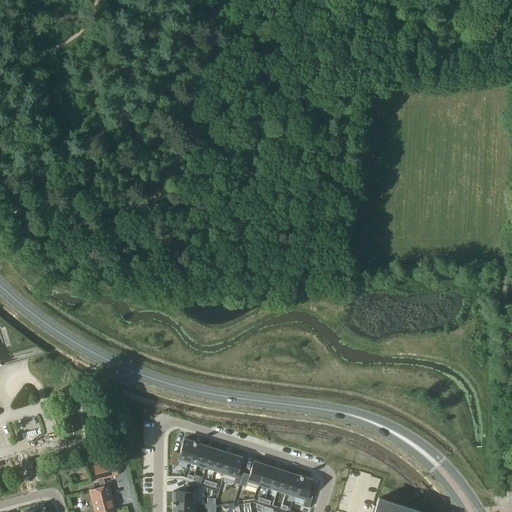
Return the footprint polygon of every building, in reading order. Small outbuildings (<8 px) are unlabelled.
[(173,451),(169,463),(175,465),(176,465),(177,460),(188,463),(188,464),(189,462),(188,462),(194,443),(195,443),(195,441),(193,440),(193,441),(184,438),(179,453),(173,451)] [(194,443),(188,462),(189,462),(197,465),(198,463),(197,463),(203,446),(195,443),(194,443)] [(203,446),(197,463),(198,463),(206,465),(211,448),(203,446)] [(206,465),(205,467),(214,470),(220,451),(211,448),(206,465)] [(220,451),(214,470),(224,474),(230,454),(220,451)] [(224,474),(223,477),(234,481),(233,482),(239,484),(243,472),(237,470),(242,457),(231,453),(230,453),(230,454),(224,474)] [(243,472),(239,484),(245,486),(246,485),(257,488),(259,482),(258,482),(264,465),(265,464),(264,464),(254,460),(249,474),(243,472)] [(100,487),(89,490),(94,511),(115,511),(108,485),(104,486),(102,478),(117,474),(113,461),(93,466),(97,480),(98,479),(100,487)] [(264,465),(258,482),(259,482),(268,485),(269,485),(274,468),(264,465)] [(268,485),(268,488),(276,490),(283,471),(274,468),(269,485),(268,485)] [(283,471),(276,490),(285,493),(286,491),(291,474),(283,471)] [(291,474),(286,491),(294,493),(294,494),(300,476),(299,476),(291,474)] [(294,493),(293,495),(305,498),(302,505),(302,506),(308,507),(312,496),(306,494),(311,479),(302,476),(302,475),(301,474),(300,474),(299,476),(300,476),(294,494),(294,493)] [(109,484),(115,482),(113,475),(107,477),(109,484)] [(171,501),(171,504),(172,504),(174,504),(174,503),(194,503),(194,504),(195,504),(196,491),(198,491),(198,485),(186,485),(186,491),(173,491),(172,501),(171,501)] [(419,511),(420,511),(378,497),(373,511),(419,511)] [(174,504),(173,511),(193,511),(194,504),(194,503),(174,503),(174,504)]
